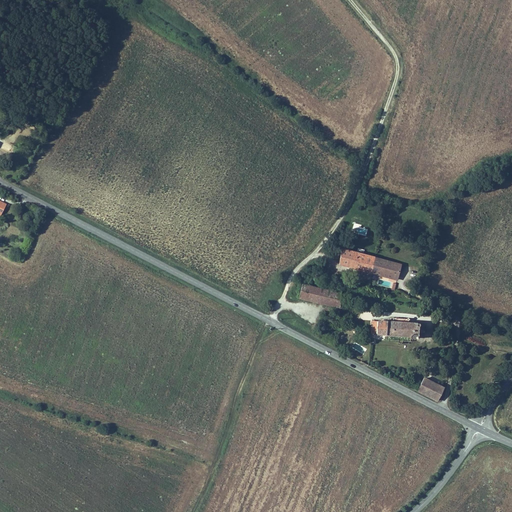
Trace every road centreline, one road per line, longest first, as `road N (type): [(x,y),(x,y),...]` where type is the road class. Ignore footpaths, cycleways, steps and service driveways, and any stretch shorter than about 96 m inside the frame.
road 1 (tertiary): [(473,425),(0,182)]
road 2 (track): [(193,511),(268,320)]
road 3 (track): [(511,327),(460,323),(445,411)]
